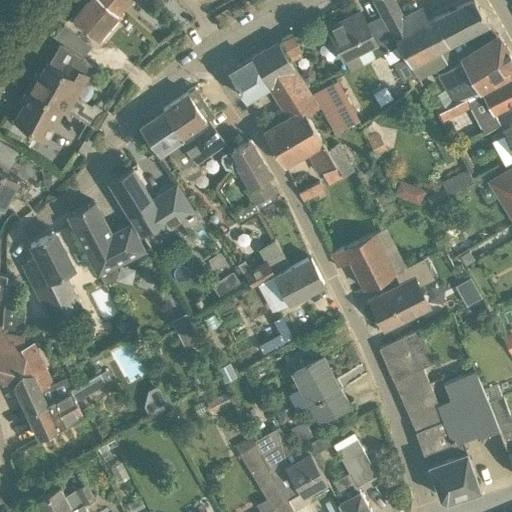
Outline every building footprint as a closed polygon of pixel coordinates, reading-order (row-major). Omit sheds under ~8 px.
[(121,17),(101,0),(86,0),(73,16),(98,37),(115,17),(118,20),(121,17)] [(101,0),(121,17),(125,13),(121,9),(128,0),(148,0),(150,1),(151,0),(101,0)] [(420,8),(419,6),(404,13),(397,0),(374,0),(384,17),(400,44),(406,56),(393,63),(403,82),(417,76),(410,63),(439,48),(489,21),(474,0),(470,0),(426,22),(420,8)] [(375,56),(400,44),(384,17),(367,25),(360,10),(328,26),(343,57),(349,70),(375,56)] [(55,37),(59,41),(81,57),(90,44),(64,25),(55,37)] [(283,40),(291,55),(302,50),(294,34),(283,40)] [(461,103),(511,73),(511,54),(499,35),(461,59),(461,60),(437,75),(455,106),(461,103)] [(273,82),(283,98),(307,84),(280,39),(229,69),(246,98),(273,82)] [(68,109),(91,69),(85,65),(88,62),(59,41),(40,74),(37,72),(28,87),(68,109)] [(446,62),(439,48),(410,63),(417,76),(418,77),(446,62)] [(308,83),(315,79),(315,70),(309,67),(301,71),(303,77),(308,83)] [(499,122),(495,113),(511,103),(511,73),(461,103),(455,106),(439,113),(443,120),(470,106),(483,131),(499,122)] [(313,146),(323,171),(322,172),(328,184),(354,168),(338,141),(327,147),(306,113),(320,105),(307,84),(283,98),(293,114),(264,131),(283,164),(313,146)] [(15,118),(45,136),(61,108),(66,111),(68,109),(28,87),(25,93),(29,95),(15,118)] [(187,92),(163,108),(183,139),(209,122),(206,120),(214,114),(203,98),(195,103),(187,92)] [(183,139),(163,108),(139,125),(159,155),(166,150),(185,177),(200,167),(197,162),(223,144),(209,122),(183,139)] [(511,146),(511,124),(503,130),(511,146)] [(379,132),(368,138),(378,157),(389,151),(379,132)] [(277,197),(275,192),(266,177),(271,174),(251,139),(232,149),(232,150),(240,162),(238,164),(234,170),(232,173),(245,177),(250,185),(246,188),(255,204),(258,208),(277,197)] [(19,152),(0,141),(0,202),(6,206),(21,180),(7,172),(19,152)] [(227,168),(234,170),(238,164),(240,162),(232,150),(223,155),(222,161),(227,168)] [(152,199),(132,166),(109,180),(129,213),(152,199)] [(511,167),(490,181),(511,214),(511,167)] [(441,181),(444,187),(427,196),(430,202),(472,180),(466,169),(441,181)] [(44,184),(51,183),(50,173),(43,174),(44,184)] [(405,176),(398,190),(423,202),(430,188),(405,176)] [(298,191),(303,200),(317,192),(319,196),(326,193),(319,180),(298,191)] [(144,251),(129,221),(109,231),(93,201),(68,214),(99,274),(104,284),(114,279),(117,270),(115,266),(144,251)] [(273,203),(263,208),(268,218),(278,212),(273,203)] [(86,313),(65,272),(74,268),(55,231),(30,243),(36,256),(23,263),(29,277),(56,328),(86,313)] [(395,271),(375,231),(344,246),(364,287),(395,271)] [(238,262),(243,272),(253,285),(274,274),(273,272),(288,263),(274,240),(258,249),(264,260),(251,267),(245,258),(238,262)] [(476,260),(470,250),(460,256),(466,265),(476,260)] [(310,256),(262,282),(276,309),(325,283),(310,256)] [(424,257),(406,265),(395,271),(401,284),(370,299),(385,328),(402,320),(406,329),(424,320),(420,311),(429,306),(419,285),(434,277),(424,257)] [(225,276),(233,289),(242,283),(233,271),(225,276)] [(470,277),(455,285),(466,305),(481,297),(470,277)] [(3,322),(2,326),(4,326),(23,328),(25,308),(16,307),(18,283),(6,282),(3,322)] [(104,286),(91,292),(103,318),(117,311),(104,286)] [(176,316),(188,350),(204,345),(192,310),(176,316)] [(507,447),(489,400),(482,385),(475,369),(443,381),(450,397),(439,401),(422,366),(435,360),(419,327),(379,347),(415,429),(427,462),(428,461),(440,496),(446,499),(479,487),(464,444),(462,437),(479,431),(480,434),(498,428),(506,447),(507,447)] [(0,378),(14,383),(27,410),(53,398),(53,397),(55,397),(49,384),(52,383),(34,343),(22,349),(23,337),(3,334),(0,333),(0,378)] [(147,349),(151,359),(160,355),(156,345),(147,349)] [(340,389),(340,388),(323,356),(295,371),(301,384),(296,387),(305,405),(310,403),(318,418),(348,403),(347,402),(345,403),(338,390),(340,389)] [(223,382),(237,376),(230,362),(216,369),(223,382)] [(83,381),(89,391),(105,382),(112,379),(106,368),(99,372),(83,381)] [(143,391),(153,411),(171,402),(162,382),(143,391)] [(82,413),(75,399),(69,389),(55,397),(53,397),(53,398),(27,410),(39,437),(82,413)] [(207,402),(212,411),(230,401),(225,393),(207,402)] [(511,460),(511,417),(502,395),(489,400),(507,447),(511,460)] [(305,421),(293,427),(299,441),(312,434),(305,421)] [(327,480),(312,454),(330,443),(324,434),(306,444),(308,447),(295,454),(279,425),(253,440),(255,443),(267,464),(271,472),(272,472),(288,499),(301,491),(302,494),(327,480)] [(372,511),(357,484),(377,473),(357,438),(336,450),(348,472),(334,480),(327,480),(335,495),(341,506),(340,507),(341,508),(342,508),(344,511),(372,511)] [(252,473),(267,464),(255,443),(240,452),(252,473)] [(272,472),(271,472),(257,480),(266,497),(260,501),(266,511),(291,511),(295,510),(288,499),(272,472)] [(83,503),(94,498),(86,483),(75,489),(76,490),(65,496),(59,485),(35,498),(42,511),(66,511),(72,509),(83,503)]
